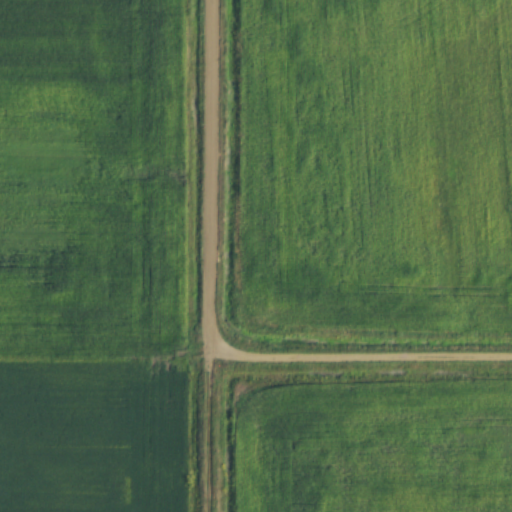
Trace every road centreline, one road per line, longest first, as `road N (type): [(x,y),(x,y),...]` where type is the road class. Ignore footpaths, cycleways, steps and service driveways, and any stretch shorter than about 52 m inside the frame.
road 1 (residential): [(213,355),(212,0)]
road 2 (track): [(210,511),(213,355)]
